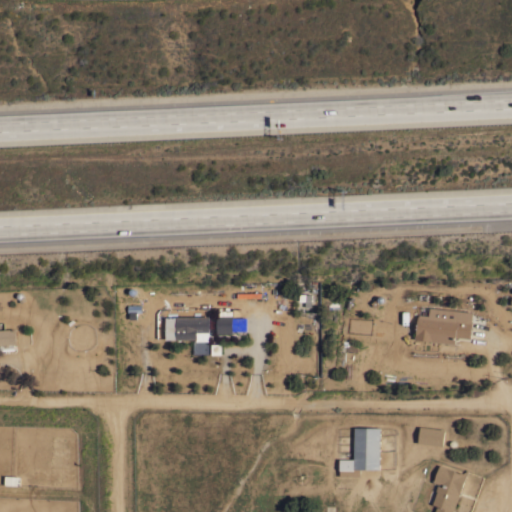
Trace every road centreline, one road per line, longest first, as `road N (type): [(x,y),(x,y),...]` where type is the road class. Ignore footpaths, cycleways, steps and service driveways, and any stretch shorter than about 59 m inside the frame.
road 1 (motorway): [(0,228),(511,204)]
road 2 (motorway): [(511,106),(0,128)]
road 3 (residential): [(0,400),(511,400)]
